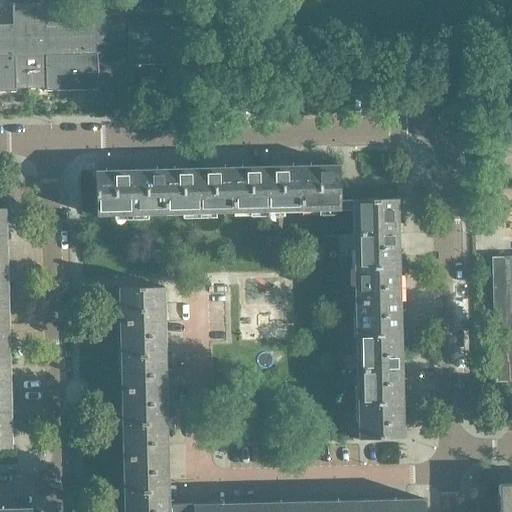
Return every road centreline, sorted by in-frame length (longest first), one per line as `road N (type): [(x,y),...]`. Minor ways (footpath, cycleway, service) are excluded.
road 1 (residential): [(49,143),(445,134),(447,450)]
road 2 (residential): [(449,475),(217,481),(199,468),(196,295)]
road 3 (residential): [(57,484),(49,143)]
